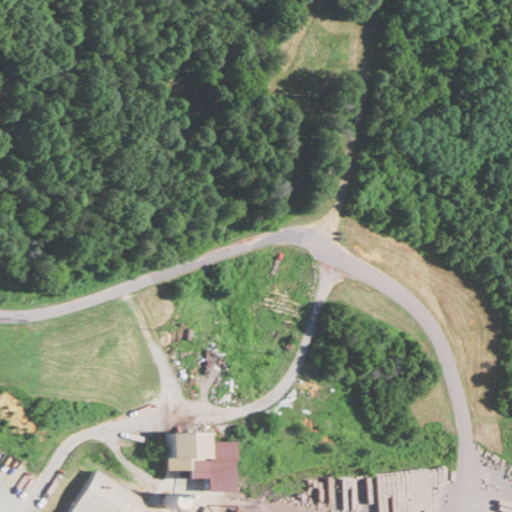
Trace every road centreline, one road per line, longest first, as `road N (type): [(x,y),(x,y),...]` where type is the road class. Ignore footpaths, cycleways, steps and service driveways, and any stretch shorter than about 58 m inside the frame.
road 1 (residential): [(29,511),(80,457),(135,428),(262,399),(292,380),(308,348),(382,0)]
road 2 (residential): [(0,314),(44,313),(337,210)]
